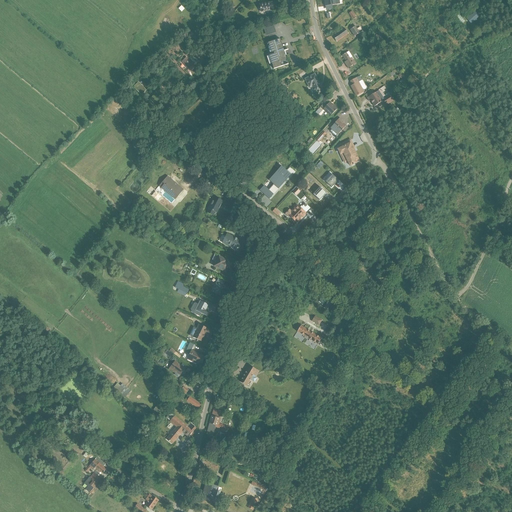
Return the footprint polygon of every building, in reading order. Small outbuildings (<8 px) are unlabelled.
[(273,10),(276,10),(275,6),(273,6),(272,2),(259,4),(260,13),(274,11),(273,10)] [(208,6),(197,11),(199,15),(210,9),(208,6)] [(467,19),(471,24),(479,17),(475,11),(467,19)] [(459,14),(456,17),(462,23),(465,20),(459,14)] [(357,29),(355,27),(354,25),(353,26),(349,28),(350,30),(354,37),(357,35),(358,36),(364,33),(362,30),(360,27),(357,29)] [(274,26),(264,29),(266,36),(276,33),(274,26)] [(336,42),(348,34),(344,28),(333,37),(336,42)] [(247,36),(242,41),(245,44),(250,39),(247,36)] [(268,43),(271,53),(273,53),(274,54),(269,56),(274,69),(281,67),(280,63),(287,61),(285,56),(287,55),(285,51),(282,51),(282,50),(283,50),(280,39),(268,43)] [(354,60),(353,61),(351,58),(352,57),(349,52),(342,56),(346,62),(344,63),(348,69),(356,63),(354,60)] [(181,62),(188,70),(189,70),(190,71),(194,67),(193,66),(193,65),(186,58),(181,62)] [(309,89),(311,88),(315,95),(323,91),(315,75),(305,80),(309,89)] [(360,75),(357,77),(350,81),(352,85),(351,86),(356,96),(364,92),(363,90),(366,88),(362,80),(360,75)] [(382,102),(382,100),(384,99),(379,91),(373,95),(367,98),(369,102),(370,101),(374,107),(382,102)] [(150,99),(153,102),(159,96),(156,93),(150,99)] [(391,101),(392,99),(390,96),(383,101),(386,106),(391,102),(391,101)] [(327,100),(321,107),(323,109),(330,102),(327,100)] [(323,109),(323,110),(330,116),(337,109),(332,105),(330,102),(323,109)] [(331,130),(330,132),(332,133),(331,134),(335,137),(342,130),(344,132),(348,128),(341,122),(342,121),(340,118),(330,128),(331,130)] [(299,130),(293,139),(296,142),(299,136),(301,132),(299,130)] [(321,142),(323,139),(322,138),(326,134),(323,131),(315,140),(318,142),(320,141),(321,142)] [(148,140),(144,144),(149,149),(153,144),(148,140)] [(340,148),(337,149),(344,164),(348,162),(350,166),(352,165),(352,166),(354,165),(356,164),(355,163),(359,161),(355,153),(355,152),(354,152),(353,153),(352,149),(354,148),(350,140),(339,146),(340,148)] [(326,153),(330,148),(328,146),(325,149),(324,149),(323,150),(324,151),(321,155),(323,156),(326,153)] [(304,158),(306,156),(306,155),(304,153),(303,152),(298,158),(299,159),(301,161),(301,160),(302,162),(304,160),(303,159),(304,158)] [(286,170),(281,166),(269,180),(273,185),(286,170)] [(291,175),(286,170),(273,185),(279,189),(291,175)] [(332,175),(325,182),(332,188),(338,181),(332,175)] [(167,177),(159,186),(161,188),(175,200),(183,190),(167,177)] [(300,185),(292,192),(296,196),(302,190),(303,189),(303,188),(307,185),(305,183),(301,187),(300,185)] [(269,190),(264,186),(259,191),(264,195),(269,190)] [(274,194),(269,190),(264,195),(269,199),(274,194)] [(207,213),(213,216),(215,213),(217,213),(223,201),(214,197),(207,213)] [(286,215),(289,218),(290,217),(297,223),(300,220),(301,220),(303,218),(302,217),(310,209),(305,204),(301,208),(297,205),(291,211),(290,210),(289,211),(286,213),(286,215)] [(234,250),(238,252),(241,245),(238,243),(240,240),(227,234),(222,243),(234,249),(234,250)] [(228,260),(219,255),(213,267),(226,273),(228,269),(230,270),(233,264),(227,261),(228,260)] [(224,283),(223,282),(222,282),(222,281),(221,281),(220,280),(219,280),(218,280),(216,282),(216,281),(211,291),(221,296),(223,290),(227,292),(230,285),(224,282),(224,283)] [(178,281),(175,288),(179,289),(177,292),(185,296),(189,289),(183,287),(184,284),(178,281)] [(193,313),(200,317),(202,314),(206,316),(208,312),(209,313),(211,310),(212,307),(209,305),(200,301),(198,304),(195,303),(194,304),(192,308),(191,309),(191,310),(191,311),(192,312),(192,313),(193,313)] [(313,318),(311,322),(319,326),(322,320),(315,316),(313,318)] [(193,327),(189,336),(202,342),(205,335),(210,338),(213,332),(198,324),(196,329),(193,327)] [(48,333),(49,332),(51,330),(44,325),(43,327),(42,328),(48,333)] [(317,345),(319,342),(321,338),(312,333),(312,332),(307,329),(304,328),(302,326),(301,326),(297,332),(307,338),(317,345)] [(190,343),(185,352),(190,354),(187,360),(201,366),(202,363),(203,364),(204,362),(203,362),(205,357),(191,351),(194,345),(190,343)] [(174,353),(170,350),(169,351),(165,349),(163,351),(164,352),(162,354),(165,358),(167,355),(170,358),(174,353)] [(162,353),(158,350),(154,356),(159,360),(160,358),(159,357),(162,353)] [(259,356),(264,360),(268,355),(263,352),(259,356)] [(248,363),(250,361),(251,358),(246,355),(244,357),(242,360),(248,363)] [(188,368),(183,364),(181,366),(175,361),(169,369),(175,374),(174,375),(178,378),(185,370),(186,371),(188,368)] [(257,378),(255,377),(256,376),(259,371),(249,365),(245,371),(246,371),(240,382),(247,386),(250,380),(255,383),(257,378)] [(177,382),(174,385),(181,392),(183,394),(184,393),(185,394),(186,394),(189,390),(184,386),(183,387),(177,382)] [(117,383),(114,387),(117,390),(117,391),(122,395),(124,397),(125,398),(129,393),(126,390),(127,388),(122,384),(121,386),(117,383)] [(165,400),(160,396),(156,401),(162,405),(165,400)] [(198,408),(201,404),(190,397),(187,401),(193,405),(198,408)] [(158,404),(153,410),(158,414),(163,408),(158,404)] [(221,419),(219,418),(221,411),(214,409),(213,412),(210,424),(208,431),(214,433),(215,427),(221,429),(220,431),(226,433),(228,426),(222,425),(219,424),(221,419)] [(193,425),(191,428),(188,426),(188,427),(174,416),(170,413),(166,418),(170,421),(169,422),(176,427),(166,439),(172,444),(182,432),(188,437),(189,437),(190,438),(194,434),(193,432),(196,428),(193,425)] [(154,444),(148,435),(148,433),(141,437),(143,439),(144,438),(145,439),(146,442),(147,441),(148,442),(147,442),(149,447),(153,444),(154,444)] [(215,454),(212,461),(225,466),(226,464),(222,463),(224,457),(215,454)] [(95,459),(89,466),(85,470),(87,472),(91,468),(94,470),(95,468),(98,470),(95,474),(94,473),(90,477),(84,484),(88,487),(86,490),(90,493),(94,488),(101,479),(99,477),(102,473),(102,474),(107,469),(104,466),(106,464),(97,457),(95,459)] [(252,481),(251,485),(263,490),(265,487),(252,481)] [(219,497),(222,488),(219,487),(206,483),(203,493),(203,494),(203,495),(202,498),(215,502),(216,496),(219,497)] [(145,500),(148,502),(145,506),(151,510),(158,500),(149,494),(146,498),(145,500)] [(252,497),(248,508),(253,510),(258,500),(252,497)]
